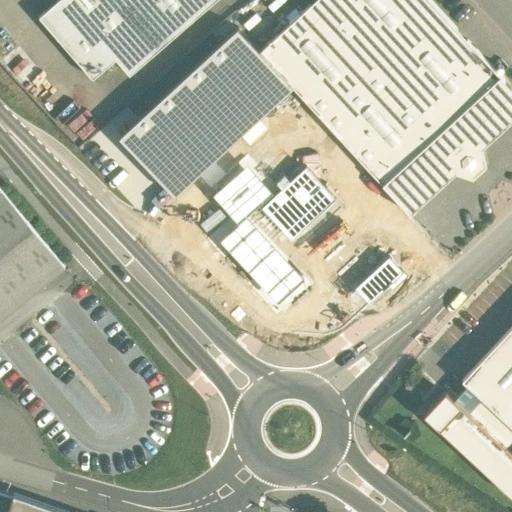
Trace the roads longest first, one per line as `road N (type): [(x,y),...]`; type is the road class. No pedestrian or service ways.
road 1 (secondary): [(0,140),(172,315)]
road 2 (residential): [(511,229),(409,322)]
road 3 (secondary): [(172,315),(252,414)]
road 4 (secondary): [(272,391),(172,315)]
road 5 (residential): [(409,322),(307,389)]
